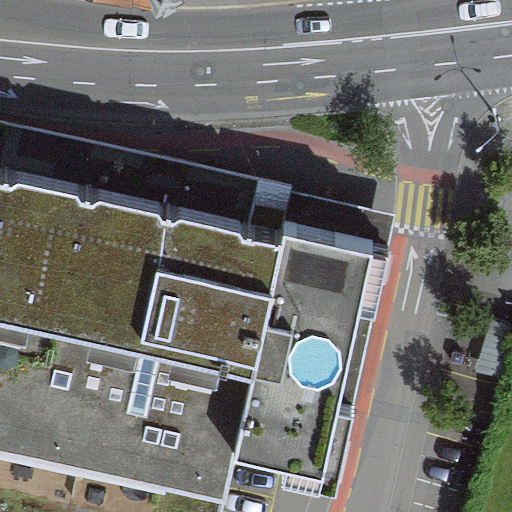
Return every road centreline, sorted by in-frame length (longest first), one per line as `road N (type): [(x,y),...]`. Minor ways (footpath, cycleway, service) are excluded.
road 1 (residential): [(365,511),(414,301),(436,35)]
road 2 (primary): [(436,35),(179,61),(0,50)]
